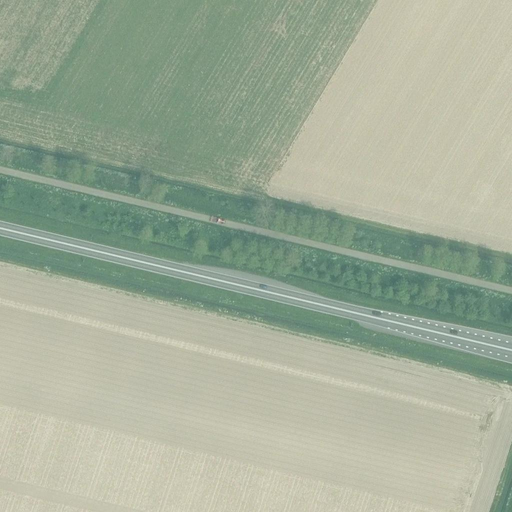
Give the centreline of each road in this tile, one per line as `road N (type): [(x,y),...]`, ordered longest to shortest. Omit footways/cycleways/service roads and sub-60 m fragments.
road 1 (trunk): [(0,228),(511,350)]
road 2 (unclassified): [(511,291),(0,172)]
